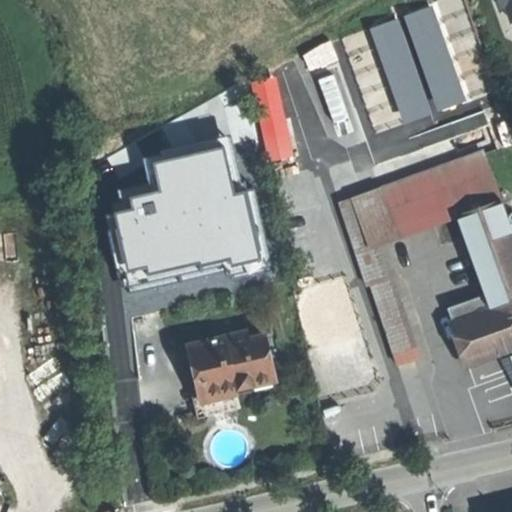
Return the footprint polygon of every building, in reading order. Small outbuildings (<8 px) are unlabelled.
[(511,0),(497,0),(499,7),(506,4),(511,21),(511,0)] [(328,120),(356,113),(344,68),(316,75),(328,120)] [(249,76),(261,159),(289,155),(277,72),(249,76)] [(383,187),(387,202),(492,168),(487,153),(383,187)] [(121,188),(125,207),(223,186),(218,166),(121,188)] [(369,281),(373,280),(394,346),(412,341),(388,271),(384,272),(371,231),(395,223),(499,189),(492,168),(387,202),(383,187),(342,200),(369,281)] [(175,257),(236,243),(223,186),(125,207),(138,265),(175,257)] [(296,225),(325,216),(315,186),(286,196),(296,225)] [(395,223),(397,231),(502,199),(499,189),(395,223)] [(511,226),(503,199),(458,214),(485,296),(474,300),(476,306),(450,315),(466,361),(503,349),(511,345),(511,226)] [(307,259),(335,250),(326,220),(298,229),(307,259)] [(254,377),(271,374),(262,334),(245,338),(244,333),(187,345),(199,401),(219,397),(240,392),(238,385),(254,382),(254,377)]
